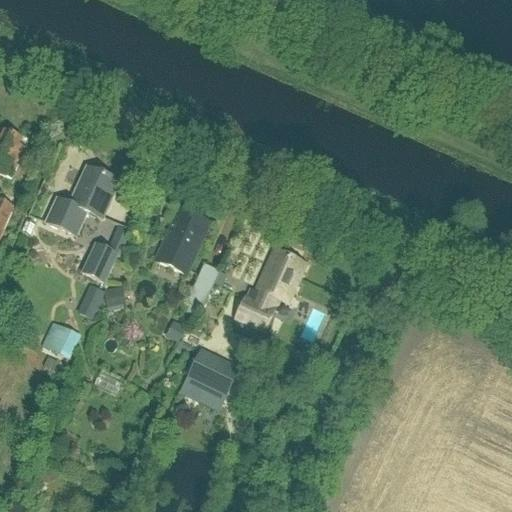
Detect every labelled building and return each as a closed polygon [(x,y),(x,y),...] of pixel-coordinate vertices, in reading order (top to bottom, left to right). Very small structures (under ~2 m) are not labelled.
[(21,142),(4,135),(2,140),(0,139),(0,177),(11,182),(26,151),(19,148),(21,142)] [(103,223),(120,185),(88,171),(72,207),(59,203),(48,228),(76,240),(87,216),(103,223)] [(0,245),(5,235),(14,215),(15,211),(0,205),(0,245)] [(203,224),(186,216),(184,222),(177,219),(156,266),(187,280),(207,233),(201,230),(203,224)] [(105,289),(119,258),(95,247),(81,278),(105,289)] [(289,307),(306,269),(274,253),(254,301),(249,299),(234,331),(262,345),(280,303),(289,307)] [(202,314),(220,274),(204,268),(186,308),(202,314)] [(104,296),(93,291),(81,318),(92,323),(104,296)] [(69,365),(81,341),(52,327),(41,351),(69,365)] [(224,404),(232,388),(240,372),(201,352),(185,384),(224,404)]
